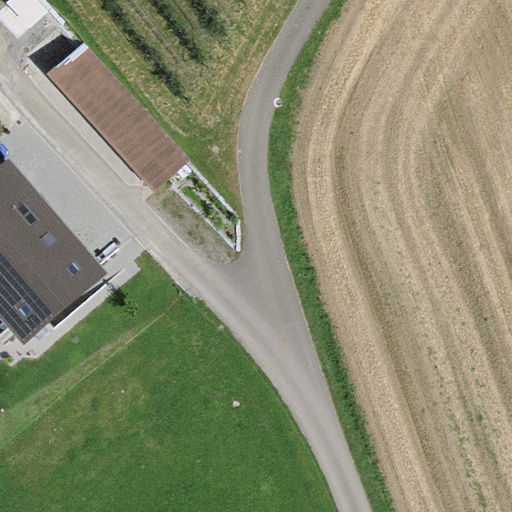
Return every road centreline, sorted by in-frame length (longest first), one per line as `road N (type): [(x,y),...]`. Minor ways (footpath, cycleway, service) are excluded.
road 1 (track): [(0,61),(106,183),(277,349),(357,511)]
road 2 (track): [(316,0),(275,70),(255,125),(254,186),(277,349)]
